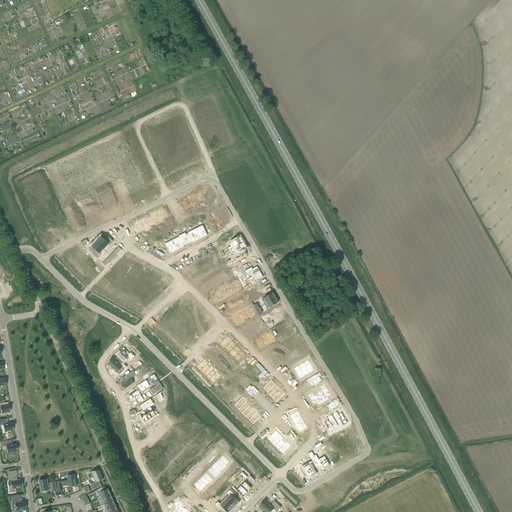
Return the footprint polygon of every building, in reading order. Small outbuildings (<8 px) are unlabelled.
[(209,186),(204,189),(208,198),(213,195),(209,186)] [(204,188),(198,191),(203,200),(208,198),(204,188)] [(263,193),(239,209),(246,219),(270,202),(263,193)] [(194,194),(189,197),(193,206),(198,204),(194,194)] [(189,197),(183,200),(188,209),(193,206),(189,197)] [(270,215),(248,226),(253,236),(281,223),(272,204),(266,207),(270,215)] [(160,211),(154,213),(159,222),(164,220),(160,211)] [(221,211),(211,216),(214,221),(224,216),(221,211)] [(154,213),(149,216),(154,225),(159,222),(154,213)] [(224,216),(214,221),(217,227),(227,222),(224,216)] [(145,219),(140,222),(144,231),(149,228),(145,219)] [(140,222),(134,224),(139,234),(144,231),(140,222)] [(203,228),(199,231),(204,240),(208,237),(203,228)] [(198,230),(194,233),(199,242),(203,240),(198,230)] [(193,232),(189,235),(194,245),(199,242),(193,232)] [(101,236),(96,241),(104,249),(108,244),(109,245),(113,241),(108,236),(105,240),(101,236)] [(187,236),(185,237),(190,247),(193,245),(189,237),(188,237),(187,236)] [(233,246),(228,248),(229,250),(243,243),(243,242),(244,242),(243,240),(242,241),(240,237),(236,240),(235,239),(231,241),(232,242),(231,243),(233,246)] [(185,238),(180,240),(185,249),(189,247),(185,238)] [(180,240),(176,242),(180,251),(185,249),(180,240)] [(92,246),(89,250),(97,258),(100,254),(99,253),(104,249),(96,241),(91,246),(92,246)] [(176,242),(171,244),(176,253),(180,251),(176,242)] [(243,243),(229,250),(230,252),(234,250),(235,253),(238,251),(238,252),(242,250),(241,249),(246,247),(245,246),(246,246),(245,244),(244,244),(243,243)] [(171,244),(167,247),(171,256),(176,253),(171,244)] [(216,249),(210,252),(215,261),(221,258),(216,249)] [(210,252),(205,255),(210,264),(215,261),(210,252)] [(68,254),(61,261),(65,264),(72,258),(68,254)] [(205,255),(199,258),(204,267),(210,264),(205,255)] [(72,258),(65,264),(68,268),(75,261),(72,258)] [(199,258),(194,261),(199,270),(204,267),(199,258)] [(135,259),(130,267),(134,269),(139,261),(135,259)] [(75,261),(68,268),(72,271),(78,264),(75,261)] [(139,261),(134,269),(139,272),(143,263),(139,261)] [(194,261),(188,265),(193,273),(199,270),(194,261)] [(143,263),(139,272),(143,274),(147,266),(143,263)] [(78,264),(72,271),(75,275),(82,268),(78,264)] [(188,265),(183,268),(188,276),(193,273),(188,265)] [(147,266),(143,274),(147,276),(152,268),(147,266)] [(251,267),(245,271),(247,274),(250,272),(252,276),(260,272),(257,266),(252,269),(251,267)] [(82,268),(75,275),(78,278),(85,271),(82,268)] [(152,268),(147,276),(151,279),(156,270),(152,268)] [(156,270),(151,279),(155,281),(160,273),(156,270)] [(85,271),(78,278),(82,281),(89,275),(85,271)] [(252,276),(248,278),(250,281),(253,279),(255,282),(256,282),(259,280),(263,277),(260,272),(252,276)] [(160,273),(155,281),(159,283),(164,275),(160,273)] [(89,275),(82,281),(85,285),(92,278),(89,275)] [(164,275),(159,283),(164,286),(168,277),(164,275)] [(235,280),(230,283),(235,291),(240,289),(235,280)] [(230,283),(226,285),(231,294),(235,291),(230,283)] [(226,285),(222,288),(227,296),(231,294),(226,285)] [(222,288),(217,290),(222,299),(227,296),(222,288)] [(118,289),(113,297),(117,300),(122,291),(118,289)] [(217,290),(213,293),(218,301),(222,299),(217,290)] [(122,291),(117,300),(121,302),(126,294),(122,291)] [(186,293),(179,300),(184,305),(190,298),(186,293)] [(213,293),(208,295),(213,304),(218,301),(213,293)] [(273,293),(262,299),(264,304),(266,303),(275,298),(273,293)] [(126,294),(121,302),(126,304),(130,296),(126,294)] [(130,296),(126,304),(130,307),(134,298),(130,296)] [(134,298),(130,307),(134,309),(139,301),(134,298)] [(190,298),(184,305),(188,309),(195,302),(190,298)] [(266,303),(264,304),(267,309),(278,303),(278,302),(275,298),(266,303)] [(139,301),(134,309),(138,312),(143,303),(139,301)] [(195,302),(188,309),(193,313),(199,307),(195,302)] [(247,305),(242,307),(247,316),(252,314),(247,305)] [(199,307),(193,313),(197,318),(204,311),(199,307)] [(242,307),(238,309),(242,318),(247,316),(242,307)] [(238,309),(233,311),(238,321),(242,318),(238,309)] [(204,311),(197,318),(201,321),(207,315),(204,311)] [(233,311),(229,314),(233,323),(238,321),(233,311)] [(207,315),(201,321),(204,325),(211,318),(207,315)] [(211,318),(204,325),(207,328),(214,321),(211,318)] [(162,319),(156,326),(159,329),(166,322),(162,319)] [(166,322),(159,329),(162,332),(169,326),(166,322)] [(282,323),(278,326),(279,327),(278,327),(281,332),(290,326),(288,322),(287,322),(283,324),(282,323)] [(281,332),(283,336),(284,336),(284,337),(286,335),(287,336),(291,334),(291,333),(294,331),(291,325),(290,326),(281,332)] [(169,326),(162,332),(166,336),(172,329),(169,326)] [(172,329),(166,336),(169,339),(176,332),(172,329)] [(269,331),(265,333),(271,342),(274,339),(269,331)] [(176,332),(169,339),(173,343),(179,336),(176,332)] [(265,333),(262,335),(267,344),(270,342),(265,333)] [(262,335),(258,337),(263,346),(267,344),(262,335)] [(179,336),(173,343),(176,346),(183,339),(179,336)] [(227,336),(219,345),(223,349),(232,341),(227,336)] [(258,337),(254,339),(259,348),(263,346),(258,337)] [(183,339),(176,346),(179,349),(186,343),(183,339)] [(232,341),(223,349),(228,354),(236,346),(232,341)] [(186,343),(179,349),(183,353),(189,346),(186,343)] [(236,346),(228,354),(232,359),(241,350),(236,346)] [(241,350),(232,359),(237,364),(246,355),(241,350)] [(121,351),(116,355),(121,360),(125,357),(128,359),(133,355),(129,351),(125,355),(123,353),(124,352),(122,351),(121,352),(121,351)] [(114,358),(109,363),(116,371),(121,367),(124,369),(126,367),(122,362),(120,364),(114,358)] [(307,358),(302,361),(307,370),(312,367),(314,370),(318,368),(314,361),(310,363),(307,358)] [(203,360),(196,367),(200,371),(207,364),(203,360)] [(302,361),(298,364),(303,372),(307,370),(302,361)] [(207,364),(200,371),(203,374),(210,367),(207,364)] [(296,372),(292,374),(297,382),(300,380),(298,375),(303,373),(297,364),(293,366),(296,372)] [(210,367),(203,374),(206,377),(213,370),(210,367)] [(213,370),(206,377),(209,380),(216,373),(213,370)] [(358,370),(338,381),(346,394),(347,394),(352,401),(350,402),(358,415),(378,404),(358,370)] [(124,382),(121,384),(124,389),(133,383),(130,378),(135,375),(133,371),(122,378),(124,382)] [(216,373),(209,380),(213,384),(220,377),(216,373)] [(147,380),(138,385),(141,390),(150,385),(147,380)] [(271,381),(264,388),(267,392),(275,384),(271,381)] [(160,383),(150,390),(153,395),(163,388),(160,383)] [(275,385),(268,392),(270,395),(278,387),(275,385)] [(278,387),(270,395),(273,398),(281,390),(278,387)] [(322,387),(317,390),(322,400),(327,397),(322,387)] [(137,390),(128,397),(134,407),(141,402),(139,399),(142,397),(137,390)] [(281,390),(273,398),(277,401),(284,394),(281,390)] [(317,390),(311,393),(317,403),(322,400),(317,390)] [(0,408),(1,415),(9,414),(9,413),(10,412),(9,405),(8,405),(8,403),(4,403),(3,397),(0,397),(0,408)] [(241,398),(234,406),(238,410),(245,402),(241,398)] [(150,399),(139,406),(144,413),(140,415),(145,423),(156,415),(151,407),(154,405),(150,399)] [(246,403),(238,410),(242,413),(249,406),(246,403)] [(249,406),(242,413),(245,417),(253,410),(249,406)] [(253,410),(246,417),(247,419),(249,421),(256,413),(253,410)] [(299,411),(290,416),(292,420),(301,415),(299,411)] [(256,413),(249,421),(253,424),(260,417),(256,413)] [(337,413),(331,416),(337,425),(342,422),(337,413)] [(190,415),(188,418),(190,421),(194,425),(191,428),(197,435),(200,432),(201,433),(204,430),(190,415)] [(301,415),(292,420),(294,424),(303,419),(301,415)] [(331,416),(326,419),(331,428),(337,425),(331,416)] [(7,419),(0,419),(0,425),(3,425),(4,432),(7,432),(8,436),(10,435),(10,436),(11,436),(11,437),(13,437),(12,431),(13,431),(12,424),(8,424),(7,419)] [(303,419),(295,424),(297,427),(305,422),(303,419)] [(305,422),(297,428),(299,432),(308,427),(305,422)] [(180,426),(177,429),(191,443),(195,439),(194,438),(197,435),(191,428),(187,432),(183,428),(182,429),(180,426)] [(177,429),(176,430),(178,433),(177,434),(181,438),(177,442),(184,449),(187,445),(188,446),(191,443),(177,429)] [(275,432),(267,439),(271,443),(278,436),(275,432)] [(342,446),(336,449),(342,458),(346,456),(344,454),(346,453),(346,452),(349,450),(347,446),(344,442),(340,435),(337,437),(342,446)] [(279,436),(271,443),(275,446),(282,439),(279,436)] [(348,439),(344,442),(347,446),(350,444),(353,451),(360,447),(357,442),(358,442),(355,437),(349,440),(348,439)] [(282,439),(275,446),(278,450),(286,443),(282,439)] [(7,455),(13,454),(13,452),(17,452),(15,444),(11,445),(11,444),(11,443),(11,440),(0,442),(1,447),(6,446),(7,455)] [(166,440),(164,442),(178,456),(182,452),(181,452),(184,449),(177,442),(173,446),(169,442),(166,440)] [(164,442),(162,445),(164,447),(168,451),(164,455),(164,456),(167,459),(170,462),(173,459),(174,460),(178,456),(164,442)] [(286,443),(278,450),(282,454),(290,447),(286,443)] [(154,452),(146,460),(150,463),(151,462),(154,466),(164,456),(164,455),(161,452),(157,456),(154,452)] [(312,453),(309,455),(317,469),(320,467),(321,468),(323,467),(324,469),(330,465),(324,456),(319,459),(317,455),(314,456),(312,453)] [(221,454),(218,457),(225,464),(228,461),(221,454)] [(164,456),(154,466),(157,469),(155,471),(156,472),(158,475),(159,474),(159,475),(167,467),(163,463),(167,459),(164,456)] [(218,457),(215,460),(222,467),(225,464),(218,457)] [(215,460),(212,463),(219,470),(222,467),(215,460)] [(212,463),(209,466),(216,473),(219,470),(212,463)] [(307,470),(304,471),(306,476),(309,474),(310,477),(316,473),(311,464),(305,467),(307,470)] [(209,466),(206,469),(213,476),(216,473),(209,466)] [(92,471),(94,477),(93,478),(95,482),(90,485),(92,490),(102,486),(101,486),(99,481),(103,479),(99,470),(96,471),(93,472),(92,471)] [(17,481),(16,477),(16,475),(16,471),(8,472),(9,477),(10,476),(11,478),(10,478),(11,482),(10,482),(11,489),(23,487),(21,480),(17,481)] [(204,471),(201,474),(208,481),(211,478),(204,471)] [(242,472),(239,475),(244,481),(247,477),(242,472)] [(77,485),(75,474),(75,475),(67,476),(68,480),(60,482),(60,481),(57,482),(57,481),(56,482),(58,492),(62,491),(61,484),(62,484),(63,486),(69,485),(69,486),(77,485)] [(201,474),(198,477),(205,484),(208,481),(201,474)] [(198,477),(195,480),(202,487),(205,484),(198,477)] [(44,480),(39,480),(41,491),(48,490),(48,491),(51,490),(51,492),(52,492),(57,491),(55,482),(50,483),(50,484),(48,485),(48,484),(47,483),(48,483),(47,479),(46,479),(44,479),(44,480)] [(195,480),(192,483),(199,490),(202,487),(195,480)] [(246,481),(241,486),(247,493),(252,488),(246,481)] [(231,486),(229,488),(235,494),(237,492),(243,497),(247,493),(241,486),(236,491),(231,486)] [(111,494),(108,489),(104,490),(102,487),(97,489),(100,496),(97,498),(98,500),(101,498),(111,494)] [(230,496),(225,501),(232,507),(233,506),(234,506),(237,503),(232,497),(234,495),(229,490),(226,493),(230,496)] [(113,500),(111,494),(101,498),(104,504),(113,500)] [(26,509),(25,502),(20,503),(20,500),(20,497),(11,498),(12,504),(15,504),(16,511),(26,509)] [(104,504),(100,506),(103,511),(106,509),(116,505),(113,500),(104,504)] [(179,500),(174,504),(177,507),(175,509),(176,511),(174,511),(183,511),(186,509),(182,505),(183,504),(179,500)] [(266,500),(260,506),(265,511),(270,511),(273,509),(276,511),(281,507),(281,508),(281,507),(274,501),(274,500),(273,500),(274,501),(270,505),(266,501),(266,500)] [(218,502),(215,505),(219,510),(222,507),(227,511),(228,511),(231,509),(230,509),(232,507),(225,501),(221,505),(218,502)]
